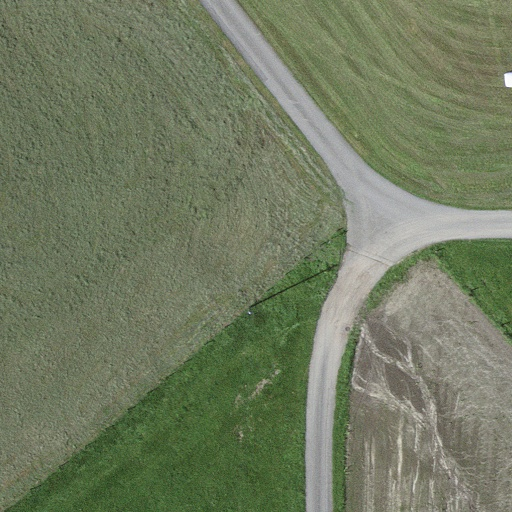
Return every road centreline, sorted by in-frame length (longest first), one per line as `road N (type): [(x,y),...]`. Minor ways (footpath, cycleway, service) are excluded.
road 1 (track): [(326,511),(326,379),(389,231),(210,0)]
road 2 (unclassified): [(389,231),(511,224)]
